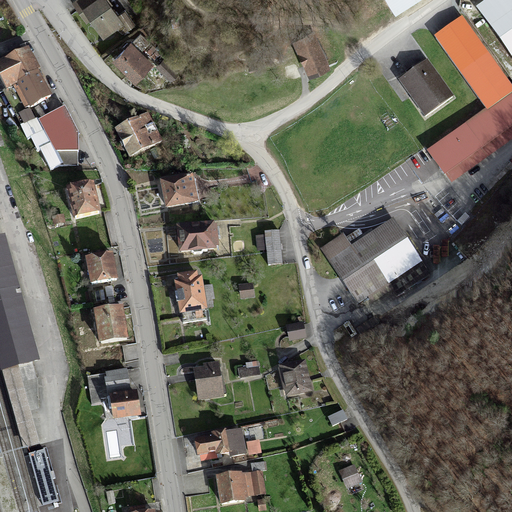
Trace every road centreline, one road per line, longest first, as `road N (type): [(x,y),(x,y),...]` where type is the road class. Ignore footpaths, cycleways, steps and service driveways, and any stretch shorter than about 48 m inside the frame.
road 1 (primary): [(173,511),(115,185),(20,0)]
road 2 (residential): [(408,511),(397,476),(320,334),(295,221),(248,136)]
road 3 (unclassified): [(0,188),(49,347),(49,417),(82,511)]
road 4 (residential): [(248,136),(129,93),(88,60),(48,0)]
road 5 (residential): [(439,0),(248,136)]
